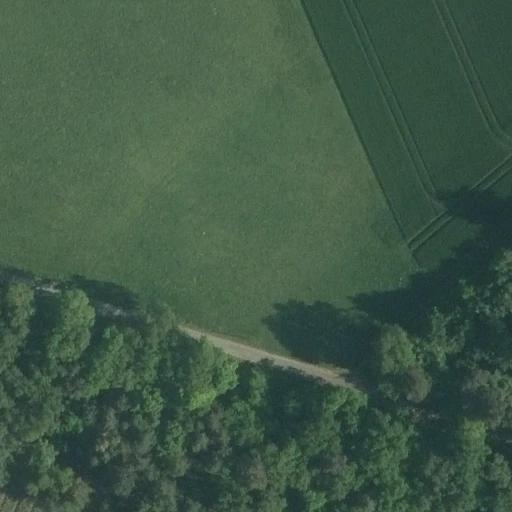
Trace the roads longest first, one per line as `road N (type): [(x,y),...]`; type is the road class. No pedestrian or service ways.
road 1 (unclassified): [(0,264),(511,426)]
road 2 (track): [(321,364),(511,226)]
